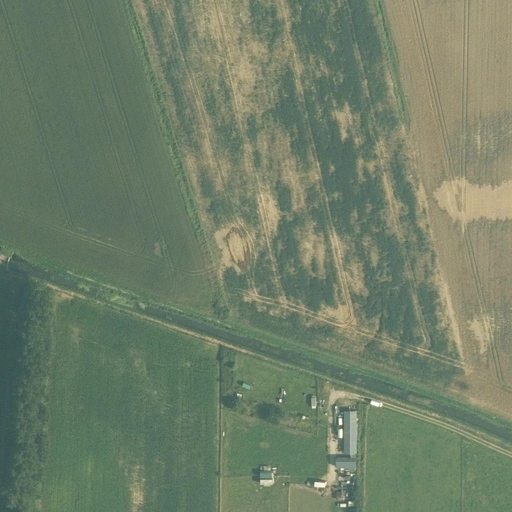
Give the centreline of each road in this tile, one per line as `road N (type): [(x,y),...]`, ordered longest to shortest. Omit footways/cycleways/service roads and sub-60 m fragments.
road 1 (unclassified): [(149,247),(511,385)]
road 2 (unclassified): [(149,247),(163,199),(106,0)]
road 3 (track): [(511,454),(359,397)]
road 4 (unclassified): [(0,191),(149,247)]
